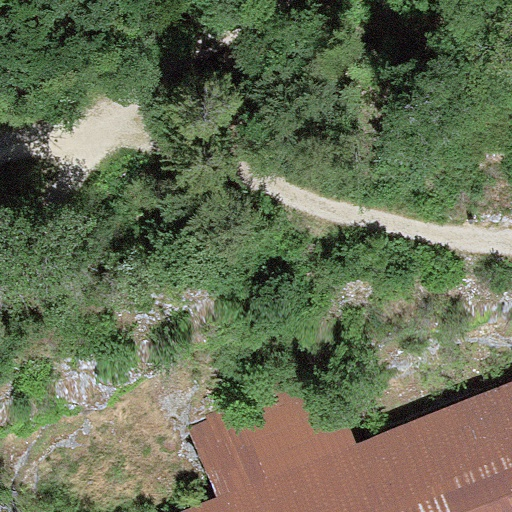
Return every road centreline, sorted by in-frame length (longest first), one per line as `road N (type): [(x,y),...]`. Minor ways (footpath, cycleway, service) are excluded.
road 1 (track): [(47,143),(112,167),(229,153),(322,212),(511,243)]
road 2 (track): [(229,153),(0,319)]
road 3 (track): [(266,0),(47,143)]
